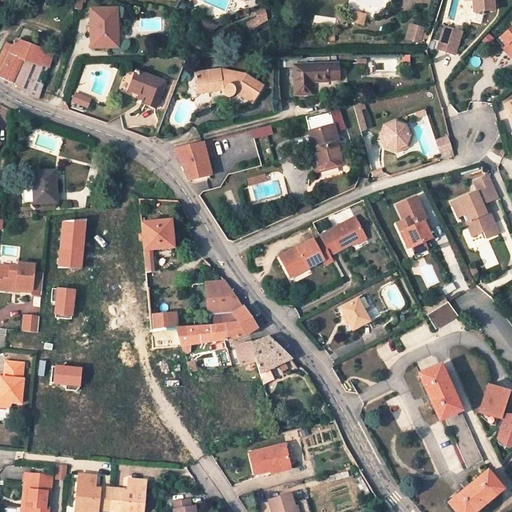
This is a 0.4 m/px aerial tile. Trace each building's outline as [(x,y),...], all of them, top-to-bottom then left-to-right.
[(494,11),(492,0),(472,0),(474,12),(494,11)] [(264,10),(263,6),(254,10),(256,18),(245,25),(249,30),(267,20),(264,10)] [(117,28),(116,8),(90,9),(91,26),(94,26),(94,33),(91,33),(91,47),(115,47),(115,28),(117,28)] [(351,20),(363,24),(366,16),(353,12),(351,20)] [(511,23),(511,24),(511,26),(500,38),(506,45),(507,46),(509,45),(511,48),(511,23)] [(419,42),(423,29),(413,26),(410,38),(419,42)] [(444,31),(460,36),(461,33),(445,27),(444,31)] [(437,50),(454,55),(460,36),(444,31),(437,50)] [(26,94),(39,99),(53,54),(51,53),(16,40),(13,45),(8,42),(0,57),(0,71),(0,72),(0,77),(13,84),(26,94)] [(511,48),(509,45),(507,46),(506,45),(502,49),(511,59),(511,58),(511,48)] [(338,78),(338,64),(293,65),(294,95),(309,95),(309,82),(312,82),(329,81),(329,78),(338,78)] [(252,104),(264,86),(246,74),(243,79),(221,74),(221,69),(194,73),(197,93),(222,91),(222,92),(223,94),(224,95),(227,97),(229,97),(232,96),(235,93),(252,104)] [(246,74),(221,69),(221,74),(243,79),(246,74)] [(155,108),(165,83),(136,71),(129,91),(147,98),(145,104),(155,108)] [(83,95),(75,92),(72,100),(79,103),(83,95)] [(83,95),(79,103),(87,106),(90,98),(83,95)] [(366,129),(359,103),(354,104),(361,131),(366,129)] [(313,115),(305,117),(313,148),(316,157),(319,170),(340,164),(335,143),(338,142),(329,110),(313,115)] [(409,136),(405,127),(395,123),(385,127),(383,135),(387,146),(396,149),(405,145),(409,136)] [(256,129),(258,137),(267,135),(265,127),(256,129)] [(189,181),(212,175),(205,149),(212,147),(210,140),(174,149),(189,181)] [(432,152),(423,155),(425,162),(434,158),(432,152)] [(316,157),(311,159),(314,171),(319,170),(316,157)] [(373,177),(384,173),(382,168),(372,171),(373,177)] [(54,172),(32,173),(33,204),(55,203),(54,172)] [(264,174),(254,177),(255,183),(266,180),(264,174)] [(498,197),(489,175),(474,182),(478,191),(460,199),(460,200),(452,203),(458,218),(463,216),(466,215),(469,221),(466,223),(472,237),(483,232),(486,239),(494,235),(490,225),(494,223),(488,209),(484,211),(482,205),(485,203),(498,197)] [(431,238),(424,222),(422,223),(418,214),(424,212),(417,196),(397,205),(402,217),(411,213),(412,216),(396,223),(400,232),(404,230),(412,247),(422,243),(431,238)] [(354,217),(320,236),(323,240),(330,255),(364,237),(354,217)] [(170,221),(140,224),(141,234),(142,242),(143,257),(151,256),(155,256),(173,254),(170,221)] [(494,223),(490,225),(494,235),(498,234),(494,223)] [(408,249),(412,247),(404,230),(400,232),(408,249)] [(307,268),(322,259),(325,265),(333,261),(330,255),(323,240),(315,244),(313,240),(294,250),(280,257),(289,275),(306,265),(307,268)] [(412,247),(415,252),(424,248),(422,243),(412,247)] [(151,256),(143,257),(145,269),(145,278),(153,277),(151,256)] [(10,291),(19,292),(20,289),(31,290),(31,294),(42,295),(45,273),(34,272),(34,265),(19,264),(18,268),(0,265),(0,286),(10,288),(10,291)] [(306,265),(289,275),(290,277),(307,268),(306,265)] [(153,277),(145,278),(147,293),(161,291),(160,277),(153,277)] [(226,285),(223,282),(202,284),(207,317),(212,316),(213,326),(226,325),(239,323),(233,314),(241,308),(226,285)] [(429,313),(447,302),(443,294),(425,306),(429,313)] [(339,307),(351,329),(368,320),(356,298),(339,307)] [(435,329),(458,316),(447,302),(429,313),(426,315),(435,329)] [(419,309),(423,317),(426,315),(429,313),(425,306),(419,309)] [(226,325),(229,340),(245,336),(249,333),(256,329),(242,308),(233,314),(239,323),(226,325)] [(38,333),(40,317),(24,315),(23,331),(38,333)] [(151,332),(176,330),(174,316),(149,318),(151,332)] [(226,325),(213,326),(176,330),(183,353),(185,352),(186,349),(186,346),(227,340),(229,340),(226,325)] [(292,362),(269,338),(252,343),(250,344),(256,363),(260,376),(290,362),(292,362)] [(234,347),(240,366),(256,363),(250,344),(234,347)] [(194,361),(187,363),(189,372),(197,371),(194,361)] [(0,402),(8,403),(21,404),(23,381),(21,381),(23,365),(5,364),(4,379),(0,379),(0,383),(0,402)] [(454,511),(474,511),(501,490),(487,472),(484,465),(482,462),(440,366),(418,375),(438,421),(445,418),(467,468),(475,465),(477,468),(480,477),(469,486),(464,490),(448,503),(454,511)] [(499,406),(504,391),(504,390),(487,385),(478,413),(499,419),(502,407),(499,406)] [(502,407),(507,392),(504,391),(499,406),(502,407)] [(504,415),(511,393),(507,392),(502,407),(499,419),(502,420),(504,415)] [(511,443),(511,417),(504,415),(502,420),(496,439),(511,443)] [(285,444),(248,453),(253,474),(270,470),(270,468),(289,464),(285,444)] [(290,469),(289,464),(270,468),(270,470),(271,473),(290,469)] [(51,476),(24,474),(24,486),(28,486),(25,511),(47,511),(48,507),(45,507),(47,493),(50,494),(51,476)] [(108,511),(110,489),(100,488),(100,491),(94,490),(94,487),(95,476),(78,474),(75,507),(79,507),(78,511),(96,511),(97,510),(108,511)] [(121,490),(110,489),(108,511),(120,511),(119,511),(142,511),(145,481),(128,479),(127,491),(126,493),(121,493),(121,490)] [(469,486),(466,481),(461,484),(464,490),(469,486)] [(290,493),(268,499),(271,511),(295,511),(294,508),(290,493)] [(194,511),(193,507),(190,507),(188,499),(171,503),(172,511),(194,511)] [(297,507),(298,511),(309,511),(307,500),(296,503),(297,507)]
